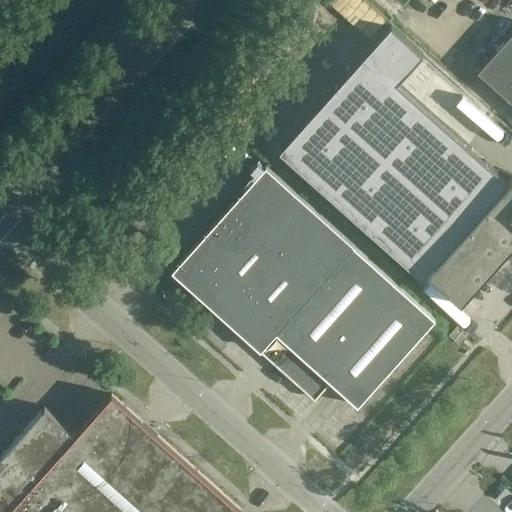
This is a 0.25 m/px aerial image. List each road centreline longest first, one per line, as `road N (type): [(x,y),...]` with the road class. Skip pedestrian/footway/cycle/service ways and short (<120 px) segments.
road 1 (unclassified): [(333,511),(0,217)]
road 2 (tertiary): [(0,185),(165,0)]
road 3 (unclassified): [(407,511),(511,397)]
